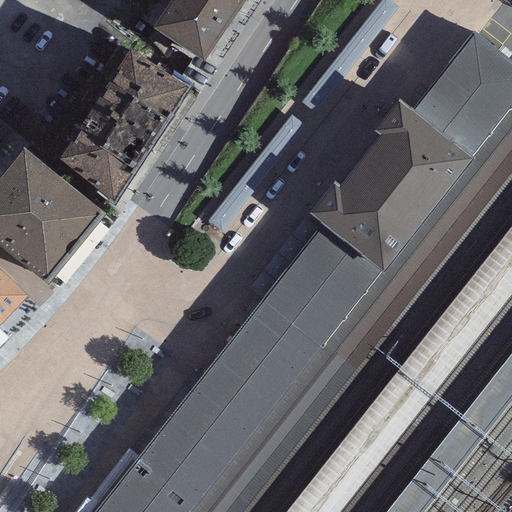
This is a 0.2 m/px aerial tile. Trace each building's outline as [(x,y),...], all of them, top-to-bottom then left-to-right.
[(247,0),(173,0),(152,33),(203,66),(247,0)] [(322,230),(381,276),(511,109),(511,63),(473,35),(413,116),(399,106),(389,118),(375,137),(380,140),(339,191),(334,187),(310,218),(322,230)] [(188,92),(130,55),(55,169),(113,206),(188,92)] [(194,510),(192,511),(241,511),(511,169),(511,109),(381,276),(320,349),(289,389),(194,510)] [(104,218),(24,154),(0,183),(0,250),(47,288),(104,218)] [(511,226),(287,511),(338,511),(511,295),(511,226)] [(262,304),(320,349),(381,276),(322,230),(277,287),(262,304)] [(0,329),(27,300),(0,274),(0,329)] [(137,464),(194,510),(289,389),(320,349),(262,304),(198,384),(137,464)] [(511,353),(387,511),(423,511),(511,401),(511,353)] [(192,511),(194,510),(137,464),(98,511),(192,511)]
